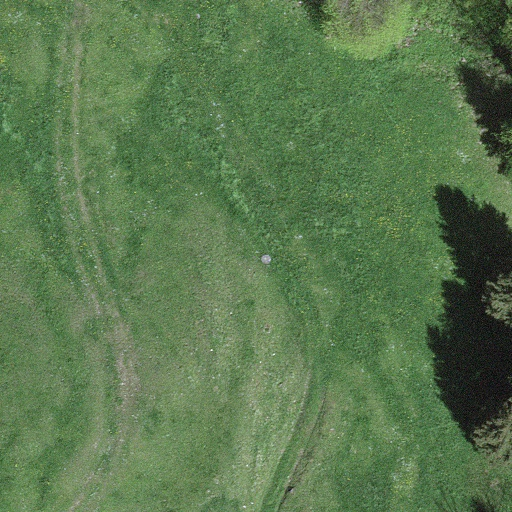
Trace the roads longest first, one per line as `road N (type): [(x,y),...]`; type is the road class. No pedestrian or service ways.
road 1 (track): [(271,511),(305,426),(316,375),(314,329),(149,0)]
road 2 (track): [(73,0),(62,143),(127,372),(110,464),(74,511)]
